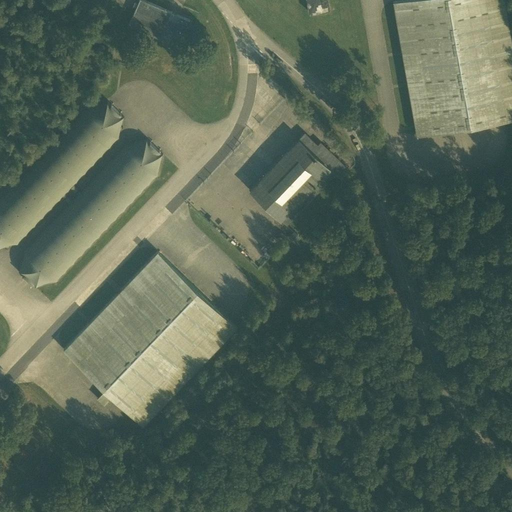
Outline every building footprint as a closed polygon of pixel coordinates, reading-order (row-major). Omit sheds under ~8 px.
[(144,0),(138,0),(128,25),(179,46),(190,19),(144,0)] [(332,0),(308,0),(311,12),(334,8),(332,0)] [(416,137),(511,119),(511,42),(504,0),(398,0),(392,1),(416,137)] [(0,200),(0,252),(18,249),(123,140),(127,120),(110,104),(90,111),(0,200)] [(249,189),(284,224),(335,172),(341,178),(349,170),(308,130),(249,189)] [(21,275),(38,291),(58,284),(160,175),(165,155),(148,141),(127,147),(25,254),(21,275)] [(114,400),(142,427),(237,326),(161,254),(65,356),(106,394),(99,402),(106,409),(114,400)] [(25,436),(10,450),(23,464),(38,449),(25,436)] [(32,471),(39,479),(51,469),(43,461),(32,471)]
